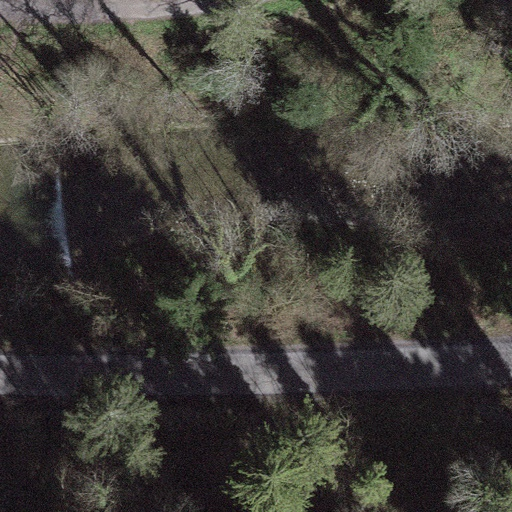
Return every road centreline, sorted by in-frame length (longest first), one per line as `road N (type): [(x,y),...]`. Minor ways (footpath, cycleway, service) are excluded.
road 1 (residential): [(511,363),(276,374),(0,370)]
road 2 (track): [(294,0),(68,15),(0,4)]
